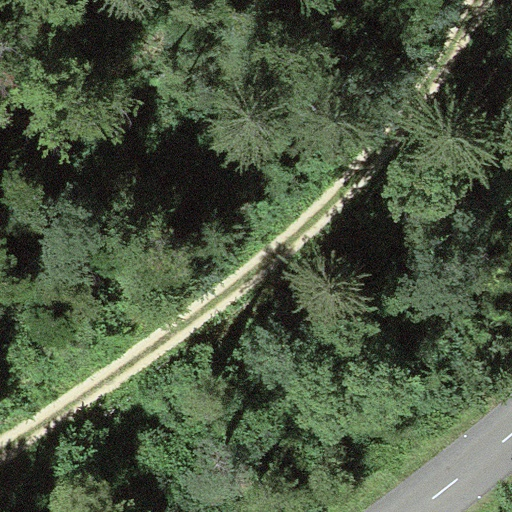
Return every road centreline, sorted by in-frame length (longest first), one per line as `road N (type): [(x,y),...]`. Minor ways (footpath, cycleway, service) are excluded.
road 1 (track): [(0,448),(118,371),(321,209),(484,0)]
road 2 (secondary): [(410,511),(511,433)]
